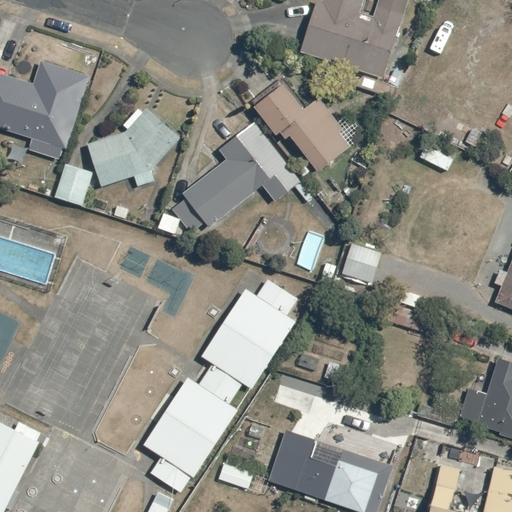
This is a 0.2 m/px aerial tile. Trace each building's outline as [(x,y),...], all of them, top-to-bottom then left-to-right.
[(317,0),(299,52),(359,73),(355,84),(393,98),(400,77),(385,72),(410,0),(317,0)] [(497,45),(482,39),(474,59),(489,65),(497,45)] [(83,75),(41,64),(35,84),(0,74),(0,128),(33,137),(30,151),(60,159),(83,75)] [(278,137),(281,134),(286,140),(291,136),(320,172),(354,146),(370,133),(357,116),(340,128),(319,101),(306,112),(286,87),(257,110),(278,137)] [(135,177),(139,187),(155,181),(151,171),(180,140),(164,126),(142,105),(123,124),(126,132),(89,145),(104,188),(135,177)] [(316,198),(256,123),(254,125),(222,151),(229,160),(185,195),(212,228),(263,187),(276,203),(295,188),(308,205),(316,198)] [(94,172),(65,164),(55,198),(85,207),(94,172)] [(339,264),(326,259),(318,280),(332,285),(339,264)] [(511,264),(509,272),(499,268),(493,283),(503,287),(496,303),(511,309),(511,264)] [(487,295),(455,281),(442,311),(474,325),(487,295)] [(290,319),(241,286),(132,445),(181,478),(290,319)] [(459,418),(500,430),(499,434),(511,437),(511,361),(498,358),(490,384),(471,378),(459,418)] [(345,365),(326,361),(322,377),(341,382),(345,365)] [(316,394),(280,383),(274,404),(310,415),(316,394)] [(0,507),(32,449),(0,431),(0,507)] [(375,511),(391,467),(344,450),(338,466),(310,457),(299,491),(359,511),(375,511)] [(264,471),(236,462),(229,483),(257,492),(264,471)] [(511,511),(511,470),(496,467),(485,509),(455,502),(464,468),(442,463),(430,511),(511,511)] [(169,511),(176,498),(160,490),(149,511),(169,511)]
